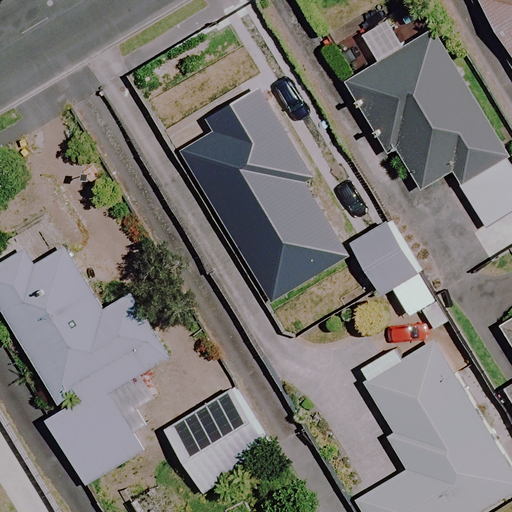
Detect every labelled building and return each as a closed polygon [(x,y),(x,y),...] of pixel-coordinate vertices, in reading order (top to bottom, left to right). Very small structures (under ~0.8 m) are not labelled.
[(511,0),(481,0),(511,53),(511,0)] [(511,156),(511,152),(432,33),(350,88),(422,195),(452,175),(489,231),(511,215),(511,166),(507,160),(511,156)] [(257,160),(239,130),(187,161),(207,195),(223,186),(296,308),(349,277),(328,241),(342,233),(287,142),(257,160)] [(440,308),(392,225),(354,247),(381,295),(393,288),(414,324),(440,308)] [(105,314),(67,249),(31,270),(23,255),(0,268),(0,301),(64,411),(49,420),(87,486),(144,453),(110,395),(171,359),(135,297),(105,314)] [(511,321),(503,327),(511,343),(511,386),(507,389),(511,397),(511,321)] [(482,511),(511,495),(511,464),(442,342),(368,383),(417,469),(360,501),(365,511),(482,511)] [(269,452),(234,394),(168,435),(203,493),(269,452)] [(0,496),(16,487),(2,462),(18,453),(0,422),(0,496)]
